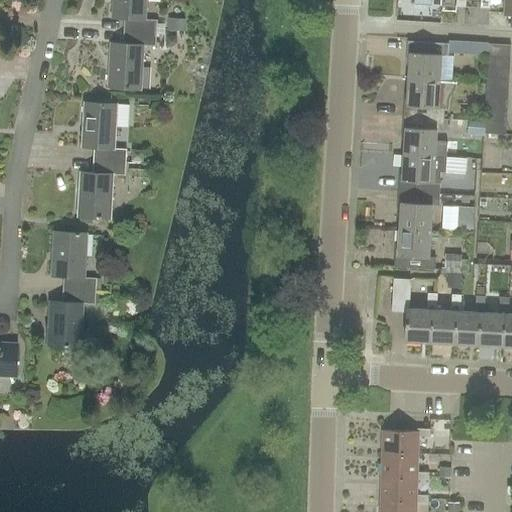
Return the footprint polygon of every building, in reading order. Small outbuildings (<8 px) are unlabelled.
[(125,31),(158,33),(159,20),(146,19),(147,0),(116,0),(116,3),(115,3),(114,19),(126,19),(125,31)] [(457,0),(457,8),(466,8),(466,0),(457,0)] [(490,10),(490,0),(481,0),(481,9),(490,10)] [(174,19),(174,31),(186,32),(186,20),(174,19)] [(158,33),(125,31),(125,45),(112,44),(111,59),(113,59),(113,68),(111,68),(110,88),(142,90),(145,45),(157,46),(158,33)] [(168,38),(167,47),(173,48),(177,44),(177,38),(168,38)] [(410,58),(409,80),(440,82),(442,55),(448,56),(448,44),(409,42),(408,58),(410,58)] [(459,44),(459,54),(469,54),(470,45),(470,42),(459,42),(459,44)] [(490,45),(489,57),(511,58),(511,46),(490,45)] [(510,69),(511,58),(489,57),(489,67),(510,69)] [(510,79),(510,69),(489,67),(488,78),(510,79)] [(509,90),(510,79),(488,78),(487,89),(509,90)] [(440,83),(440,82),(409,80),(408,101),(405,101),(405,117),(444,120),(444,111),(449,111),(450,106),(451,100),(454,95),(457,90),(457,84),(440,83)] [(509,101),(509,90),(487,89),(487,99),(509,101)] [(508,112),(509,101),(487,99),(486,111),(508,112)] [(95,148),(95,160),(127,162),(128,149),(116,148),(118,105),(85,103),(84,123),(86,124),(86,133),(84,132),(83,147),(95,148)] [(508,123),(508,112),(486,111),(486,122),(508,123)] [(406,132),(404,155),(448,158),(449,143),(437,142),(438,131),(443,131),(444,120),(405,117),(404,132),(406,132)] [(507,135),(508,123),(486,122),(485,134),(507,135)] [(401,176),(400,192),(441,194),(443,173),(447,173),(448,158),(404,155),(403,176),(401,176)] [(126,174),(127,162),(95,160),(94,174),(82,173),(80,194),(82,194),(82,202),(80,202),(79,217),(112,219),(114,173),(126,174)] [(441,194),(400,192),(399,208),(401,208),(400,230),(431,232),(433,206),(441,206),(441,194)] [(431,232),(400,230),(398,251),(396,251),(395,267),(435,269),(436,257),(430,257),(431,232)] [(64,289),(97,291),(98,278),(85,277),(88,234),(55,232),(54,251),(56,252),(56,260),(53,260),(53,276),(65,277),(64,289)] [(447,255),(446,267),(462,267),(462,255),(447,255)] [(449,274),(449,288),(462,289),(462,274),(449,274)] [(406,341),(431,343),(433,310),(437,310),(438,294),(429,293),(428,310),(410,309),(412,280),(395,279),(393,311),(408,312),(406,341)] [(97,304),(97,291),(64,289),(64,302),(51,302),(51,317),(52,317),(52,326),(50,326),(49,346),(82,348),(84,303),(97,304)] [(431,343),(455,344),(457,311),(461,312),(462,295),(453,295),(452,311),(437,310),(433,310),(431,343)] [(457,311),(455,344),(479,345),(481,313),(485,313),(486,297),(477,296),(476,313),(461,312),(457,311)] [(481,313),(479,345),(503,347),(505,314),(509,314),(510,298),(501,298),(500,314),(485,313),(481,313)] [(505,314),(503,347),(511,347),(511,314),(509,314),(505,314)] [(0,376),(19,378),(20,343),(0,341),(0,376)] [(384,430),(384,454),(419,455),(419,437),(431,437),(431,429),(418,429),(418,431),(384,430)] [(419,455),(384,454),(383,479),(418,480),(430,481),(430,473),(418,472),(419,455)] [(441,469),(440,477),(451,478),(451,469),(441,469)] [(383,479),(382,502),(417,503),(429,504),(430,496),(418,495),(418,480),(383,479)] [(382,502),(381,511),(417,511),(417,503),(382,502)] [(450,503),(449,511),(459,511),(460,504),(450,503)]
